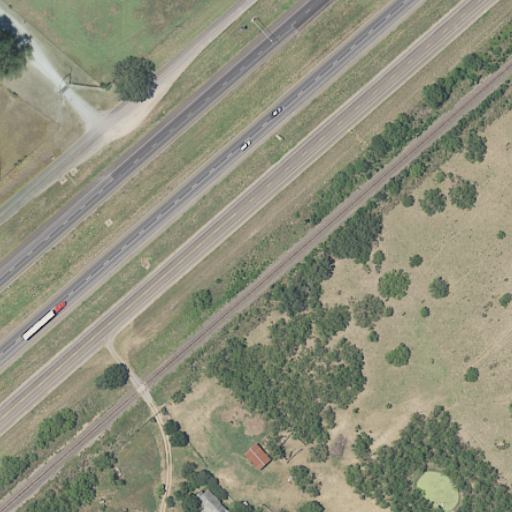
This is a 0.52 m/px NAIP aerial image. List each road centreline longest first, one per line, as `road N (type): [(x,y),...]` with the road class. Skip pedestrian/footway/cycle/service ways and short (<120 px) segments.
road 1 (tertiary): [(0,418),(478,0)]
road 2 (motorway): [(0,355),(407,0)]
road 3 (motorway): [(310,0),(0,273)]
road 4 (tertiary): [(245,0),(0,214)]
road 5 (residential): [(101,126),(0,26)]
